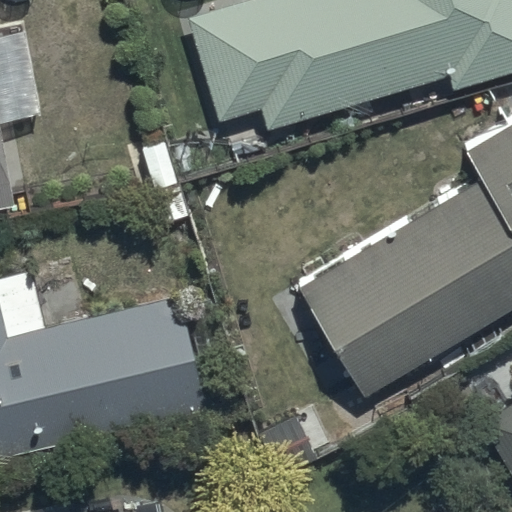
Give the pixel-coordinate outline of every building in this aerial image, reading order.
[(511,0),(181,0),(216,100),(254,87),(262,109),(441,55),(445,69),(511,49),(511,0)] [(477,159),(293,270),(358,378),(511,284),(511,98),(460,130),(477,159)] [(0,189),(12,187),(0,132),(0,189)] [(0,437),(199,390),(174,279),(38,309),(26,255),(0,261),(0,437)] [(511,374),(511,382),(477,404),(511,468),(511,355),(503,360),(511,374)] [(402,433),(300,506),(304,511),(352,511),(423,462),(402,433)] [(71,511),(69,501),(14,511),(166,511),(166,509),(150,511),(71,511)]
